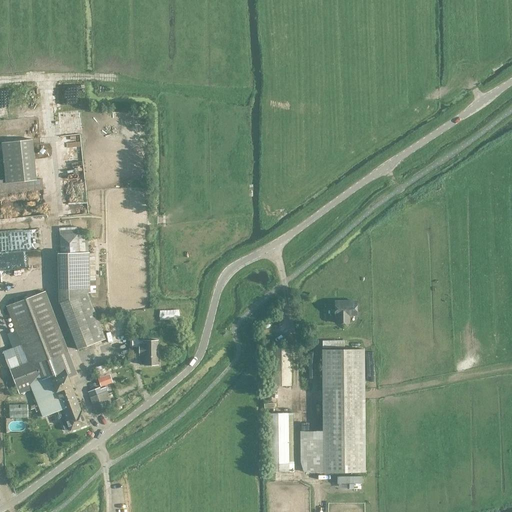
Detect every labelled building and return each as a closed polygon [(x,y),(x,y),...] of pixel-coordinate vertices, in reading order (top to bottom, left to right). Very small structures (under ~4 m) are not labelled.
[(3,145),(8,185),(39,182),(35,141),(3,145)] [(0,269),(21,267),(22,263),(21,249),(37,248),(35,229),(4,233),(5,241),(3,241),(0,248),(0,269)] [(89,253),(87,230),(77,231),(80,254),(88,253),(89,253)] [(88,253),(80,254),(61,255),(62,296),(89,294),(88,253)] [(71,432),(87,425),(82,411),(81,411),(68,376),(75,373),(68,355),(69,354),(45,292),(7,306),(22,346),(3,353),(18,390),(31,384),(44,417),(58,412),(65,431),(70,430),(71,432)] [(106,340),(89,294),(61,305),(78,351),(106,340)] [(356,316),(356,302),(335,302),(335,316),(337,316),(338,324),(349,324),(349,316),(356,316)] [(291,387),(291,351),(290,351),(290,334),(274,334),(274,351),(271,351),(271,387),(291,387)] [(158,365),(158,340),(144,340),(144,338),(132,338),(132,347),(139,347),(139,356),(144,356),(144,366),(158,365)] [(365,472),(365,390),(364,350),(322,350),(323,472),(365,472)] [(100,385),(101,387),(111,383),(108,376),(98,380),(100,385)] [(113,408),(105,388),(88,395),(96,415),(113,408)] [(29,404),(10,404),(10,418),(29,417),(29,404)] [(291,472),(290,413),(266,413),(267,472),(291,472)]
